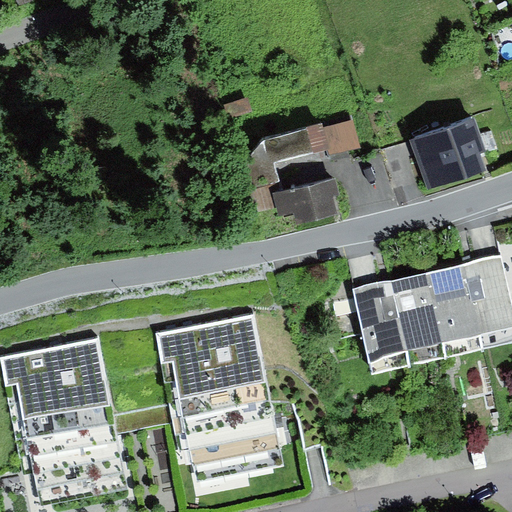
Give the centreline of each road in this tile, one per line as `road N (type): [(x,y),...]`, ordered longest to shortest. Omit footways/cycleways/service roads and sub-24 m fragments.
road 1 (residential): [(0,303),(338,235),(511,186)]
road 2 (residential): [(321,511),(511,472)]
road 3 (residential): [(114,0),(0,41)]
